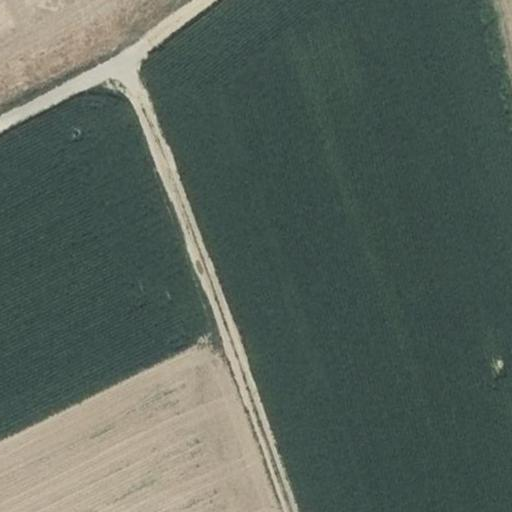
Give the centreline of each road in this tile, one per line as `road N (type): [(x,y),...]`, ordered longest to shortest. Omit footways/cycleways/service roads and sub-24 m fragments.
road 1 (track): [(292,511),(125,62)]
road 2 (track): [(0,126),(125,62)]
